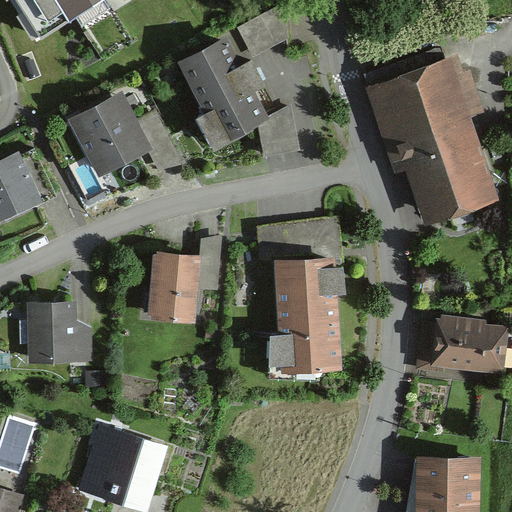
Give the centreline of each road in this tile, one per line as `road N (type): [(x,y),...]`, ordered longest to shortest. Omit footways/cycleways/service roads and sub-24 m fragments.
road 1 (residential): [(371,176),(177,210),(0,286)]
road 2 (residential): [(351,511),(391,411),(406,303),(371,176)]
road 3 (residential): [(371,176),(334,0)]
road 4 (unknown): [(343,61),(511,43)]
